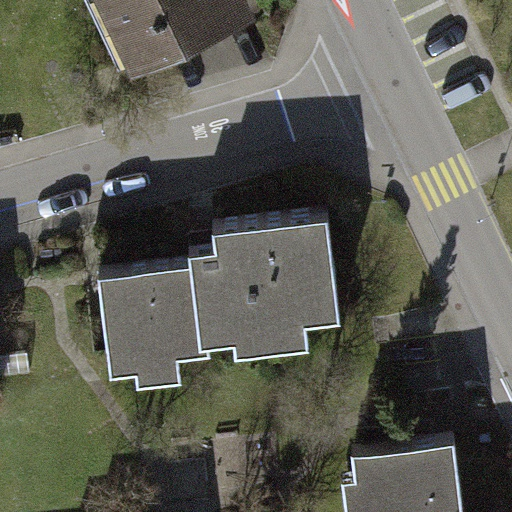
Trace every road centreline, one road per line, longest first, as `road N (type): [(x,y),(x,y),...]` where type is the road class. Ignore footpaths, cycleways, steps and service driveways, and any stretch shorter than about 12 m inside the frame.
road 1 (residential): [(0,213),(179,164),(397,83)]
road 2 (tertiary): [(397,83),(511,324)]
